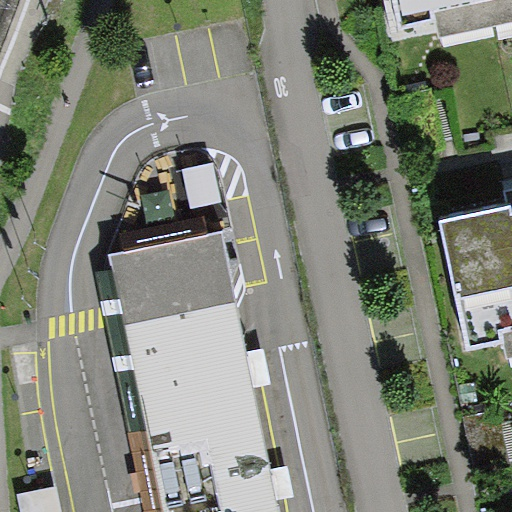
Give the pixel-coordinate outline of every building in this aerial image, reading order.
[(511,0),(395,0),(404,37),(511,12),(511,0)] [(511,201),(510,202),(441,217),(473,358),(511,349),(511,201)] [(282,511),(225,229),(112,252),(123,305),(164,511),(282,511)] [(452,478),(511,468),(511,460),(507,427),(465,433),(467,449),(448,452),(452,478)] [(67,511),(64,494),(27,500),(28,511),(67,511)]
